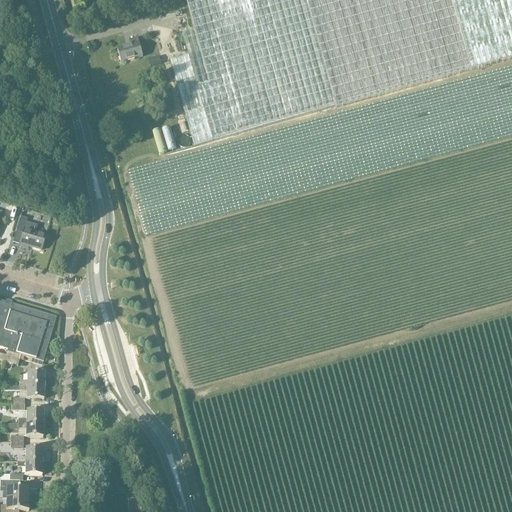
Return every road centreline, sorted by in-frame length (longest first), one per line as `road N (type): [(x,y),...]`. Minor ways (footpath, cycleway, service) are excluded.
road 1 (secondary): [(92,295),(118,387),(156,441),(184,506)]
road 2 (secondary): [(184,506),(171,444),(132,390),(104,292)]
road 3 (residential): [(63,511),(67,299)]
road 4 (secondary): [(104,292),(109,215),(85,144)]
road 5 (secondary): [(85,144),(95,220),(92,295)]
road 6 (secondary): [(85,144),(46,0)]
